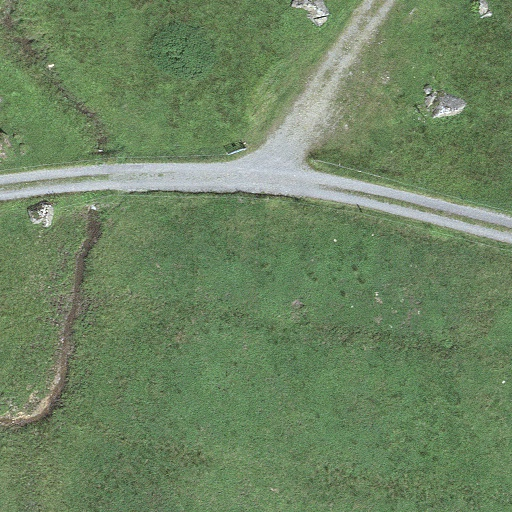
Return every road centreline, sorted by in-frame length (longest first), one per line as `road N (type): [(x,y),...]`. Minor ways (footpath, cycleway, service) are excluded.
road 1 (track): [(511,229),(264,178),(0,190)]
road 2 (track): [(264,178),(348,37),(380,0)]
